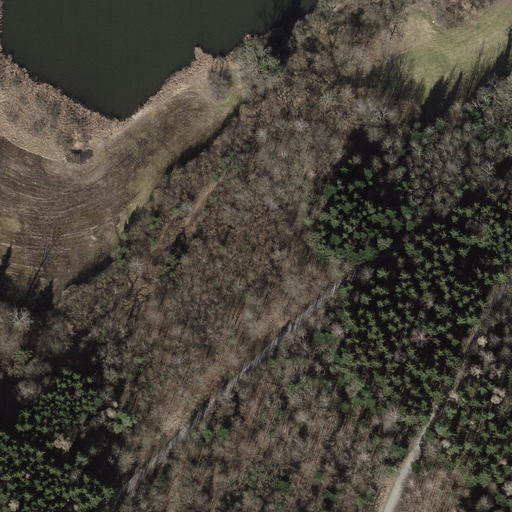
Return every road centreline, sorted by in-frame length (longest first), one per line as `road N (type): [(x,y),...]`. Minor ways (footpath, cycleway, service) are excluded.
road 1 (track): [(95,511),(337,287),(511,177)]
road 2 (track): [(389,511),(488,314),(511,284)]
